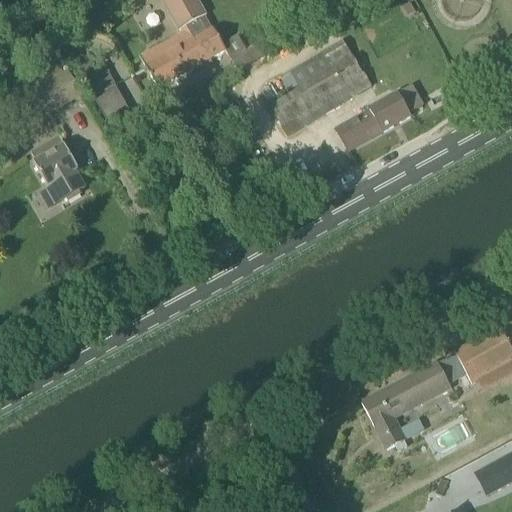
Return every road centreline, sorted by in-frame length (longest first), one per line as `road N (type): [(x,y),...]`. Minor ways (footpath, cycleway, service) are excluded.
road 1 (primary): [(0,399),(511,118)]
road 2 (unclassified): [(243,410),(511,268)]
road 3 (unclassified): [(63,511),(243,410)]
